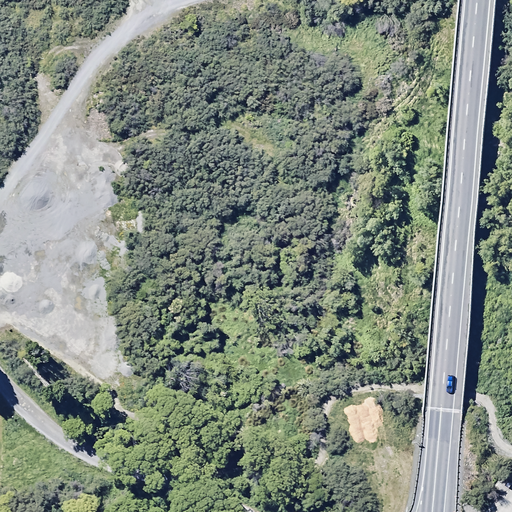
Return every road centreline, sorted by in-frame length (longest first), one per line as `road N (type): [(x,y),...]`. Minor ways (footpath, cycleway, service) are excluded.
road 1 (trunk): [(432,511),(478,0)]
road 2 (track): [(0,237),(76,78),(139,8),(170,0)]
